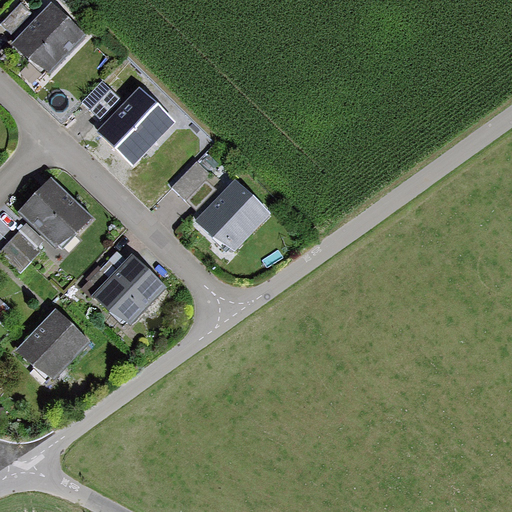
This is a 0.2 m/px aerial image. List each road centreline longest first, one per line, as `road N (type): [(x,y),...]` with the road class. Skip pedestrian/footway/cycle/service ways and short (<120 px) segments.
road 1 (unclassified): [(232,315),(511,116)]
road 2 (residential): [(0,82),(232,315)]
road 3 (unclassified): [(19,469),(232,315)]
